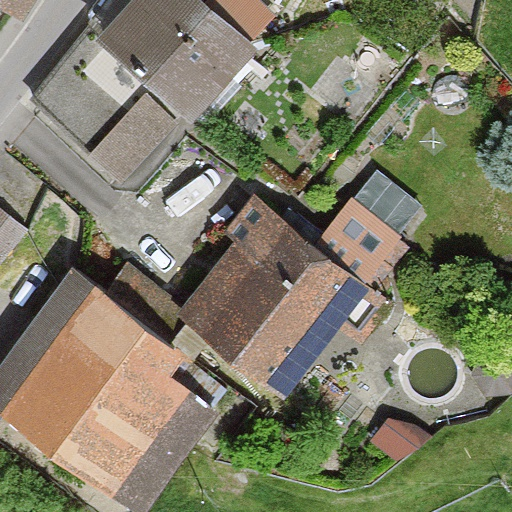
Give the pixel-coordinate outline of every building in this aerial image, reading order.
[(213,0),(115,0),(31,91),(124,176),(253,36),(213,0)] [(351,318),(382,274),(239,174),(214,209),(227,218),(175,292),(276,363),(322,298),(351,318)] [(0,260),(28,229),(0,203),(0,260)] [(191,342),(71,255),(0,350),(0,404),(141,507),(218,402),(172,368),(191,342)] [(511,354),(507,348),(482,349),(470,371),(484,392),(511,390),(511,354)] [(421,427),(391,406),(371,435),(401,456),(421,427)]
